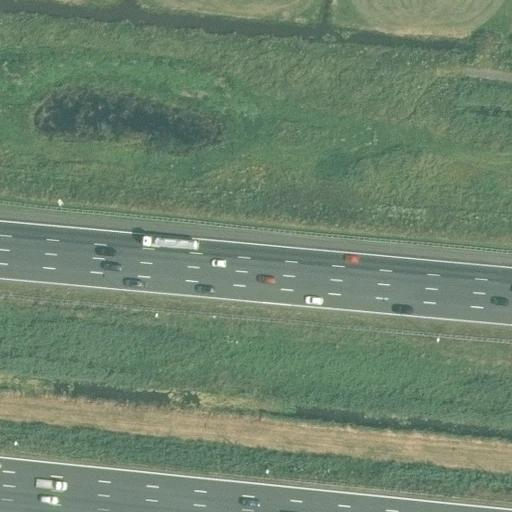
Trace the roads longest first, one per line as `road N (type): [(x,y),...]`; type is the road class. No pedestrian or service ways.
road 1 (motorway): [(511,299),(0,252)]
road 2 (motorway): [(0,485),(265,511)]
